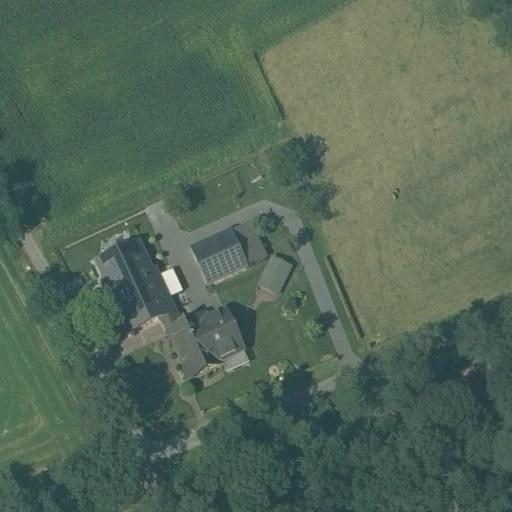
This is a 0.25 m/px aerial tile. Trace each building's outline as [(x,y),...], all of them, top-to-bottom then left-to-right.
[(230,234),(191,252),(207,287),(221,281),(246,269),(230,234)] [(185,310),(152,239),(138,246),(153,280),(157,278),(174,315),(185,310)] [(153,280),(138,246),(98,265),(130,333),(162,319),(168,334),(180,329),(174,315),(157,278),(153,280)] [(293,271),(272,260),(263,279),(283,290),(293,271)] [(283,290),(263,279),(258,289),(278,299),(283,290)] [(228,312),(220,315),(235,348),(217,356),(222,366),(244,356),(247,355),(228,312)] [(180,329),(168,334),(177,354),(189,381),(222,366),(217,356),(235,348),(220,315),(207,322),(205,317),(180,329)] [(244,356),(222,366),(227,377),(249,367),(244,356)]
